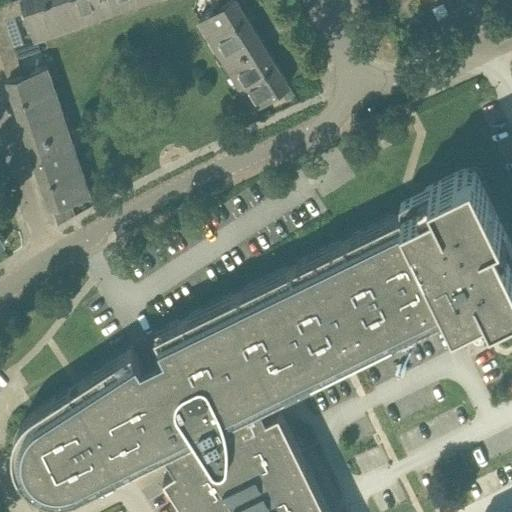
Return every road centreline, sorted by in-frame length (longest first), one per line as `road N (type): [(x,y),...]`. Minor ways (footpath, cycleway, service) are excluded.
road 1 (residential): [(55,256),(159,195),(321,123),(360,91)]
road 2 (residential): [(55,256),(0,101)]
road 3 (residential): [(360,91),(485,49)]
